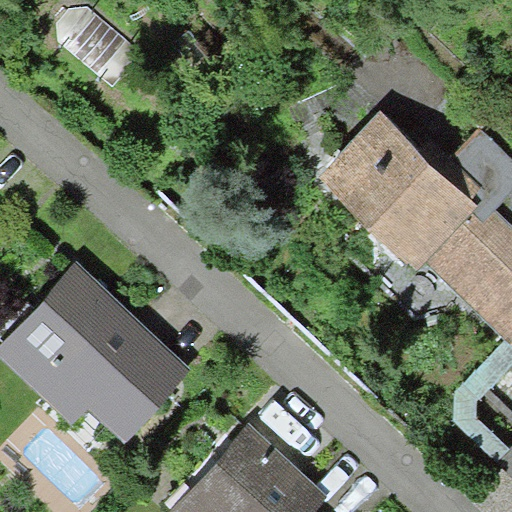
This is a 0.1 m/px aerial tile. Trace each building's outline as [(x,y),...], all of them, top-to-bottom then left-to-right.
[(511,89),(511,20),(491,0),(452,0),(421,32),(477,88),(455,111),(474,129),(511,89)] [(417,251),(430,264),(482,207),(511,176),(511,166),(474,129),(443,160),(426,143),(416,152),(378,116),(322,173),(409,258),(417,251)] [(0,240),(17,222),(0,206),(0,240)] [(511,236),(482,207),(430,264),(508,341),(511,336),(511,236)] [(109,327),(120,316),(69,268),(13,327),(40,352),(24,369),(70,413),(84,398),(120,432),(167,382),(109,327)] [(511,414),(511,356),(511,355),(482,385),(511,414)] [(306,511),(282,489),(292,478),(241,430),(227,445),(219,437),(201,457),(209,464),(171,505),(178,511),(306,511)]
